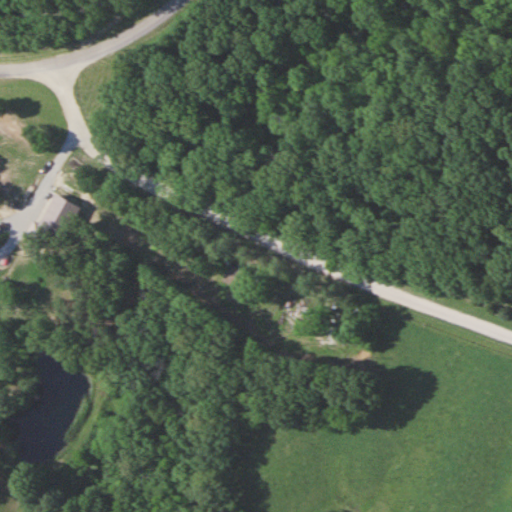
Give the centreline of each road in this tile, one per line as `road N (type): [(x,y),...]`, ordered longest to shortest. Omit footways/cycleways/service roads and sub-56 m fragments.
road 1 (residential): [(59,63),(88,129),(206,208),(511,327)]
road 2 (tertiary): [(0,72),(89,53),(169,0)]
